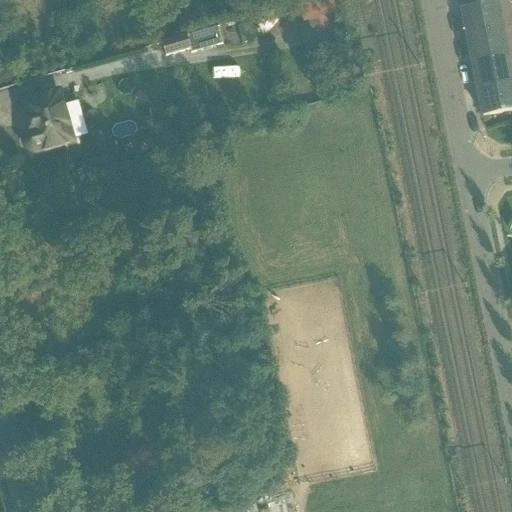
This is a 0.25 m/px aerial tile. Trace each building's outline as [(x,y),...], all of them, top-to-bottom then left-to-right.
[(452,9),(457,37),(496,29),(491,2),(452,9)] [(463,62),(501,54),(496,29),(457,37),(463,62)] [(463,62),(468,90),(507,83),(501,54),(463,62)] [(474,118),(511,109),(511,106),(507,83),(468,90),(474,118)] [(28,153),(70,144),(58,89),(17,98),(28,153)] [(34,348),(73,337),(43,235),(5,246),(34,348)] [(463,511),(464,500),(449,499),(449,511),(463,511)]
